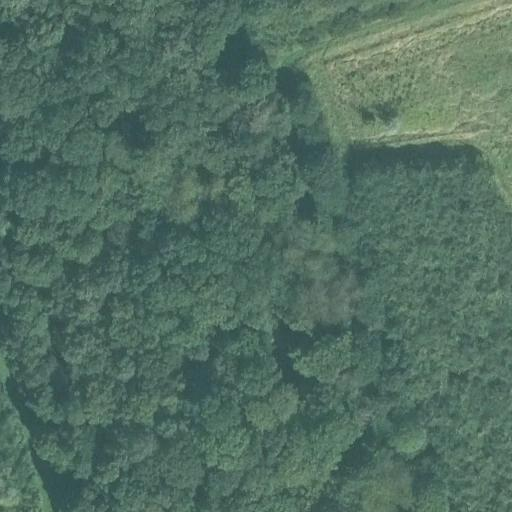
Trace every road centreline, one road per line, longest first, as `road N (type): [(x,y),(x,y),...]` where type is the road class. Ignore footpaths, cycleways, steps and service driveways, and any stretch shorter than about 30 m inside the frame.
road 1 (track): [(413,511),(288,141)]
road 2 (track): [(33,230),(122,511)]
road 3 (track): [(12,165),(213,96),(239,157)]
road 4 (track): [(33,230),(288,141)]
road 5 (track): [(288,141),(270,79),(291,43),(421,0)]
